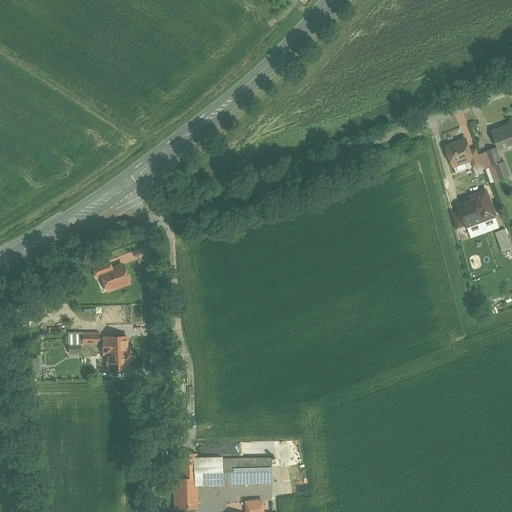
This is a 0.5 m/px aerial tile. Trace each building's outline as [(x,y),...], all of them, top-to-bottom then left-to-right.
[(511,125),(493,132),(499,149),(511,144),(511,125)] [(466,140),(447,147),(454,166),(470,160),(473,159),(470,151),(466,140)] [(496,148),(487,151),(493,166),(501,163),(496,148)] [(483,165),(477,149),(470,151),(473,159),(470,160),(473,169),(483,165)] [(483,165),(473,169),(476,176),(486,173),(483,165)] [(482,186),(459,195),(468,219),(469,221),(473,219),(492,212),(482,186)] [(469,221),(468,219),(455,223),(459,240),(478,234),(473,219),(469,221)] [(110,261),(93,267),(97,278),(103,276),(102,273),(113,269),(110,261)] [(113,269),(102,273),(103,276),(105,284),(108,283),(111,290),(129,283),(129,281),(130,279),(129,276),(127,275),(123,265),(113,269)] [(125,328),(125,305),(107,305),(108,329),(125,328)] [(100,345),(100,333),(83,333),(83,345),(96,345),(100,345)] [(83,345),(81,345),(81,356),(97,356),(96,345),(83,345)] [(126,352),(99,353),(99,361),(106,361),(106,376),(128,376),(128,366),(126,366),(126,352)] [(39,360),(26,360),(26,377),(39,377),(39,360)] [(197,454),(179,454),(180,478),(174,478),(175,510),(198,509),(197,485),(197,460),(197,454)] [(272,458),(221,459),(222,485),(272,484),(272,458)] [(221,459),(197,460),(197,485),(222,485),(221,459)] [(263,511),(263,501),(246,502),(246,511),(263,511)]
